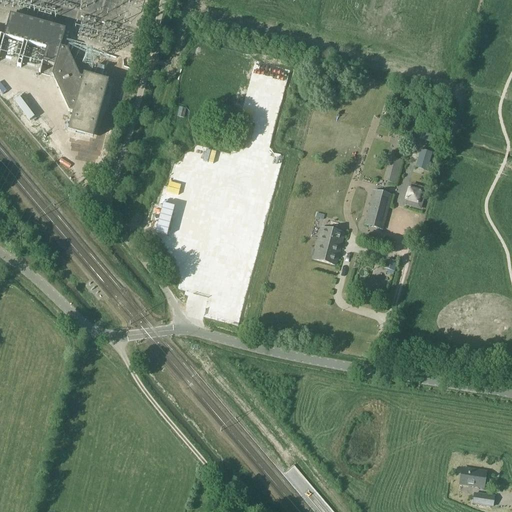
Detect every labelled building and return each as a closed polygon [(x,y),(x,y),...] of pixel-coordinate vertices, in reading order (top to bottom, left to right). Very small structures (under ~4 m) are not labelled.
[(67,50),(60,48),(65,30),(10,15),(4,38),(26,44),(46,49),(42,63),(55,67),(52,77),(69,113),(78,115),(73,131),(89,136),(103,84),(87,80),(79,78),(67,50)] [(432,153),(422,150),(417,166),(427,169),(432,153)] [(387,183),(395,185),(401,161),(393,159),(387,183)] [(101,169),(98,177),(106,179),(108,171),(101,169)] [(407,198),(405,205),(419,209),(421,210),(427,190),(411,185),(411,186),(407,198)] [(382,230),(391,197),(374,192),(365,226),(382,230)] [(335,266),(343,235),(321,229),(313,260),(335,266)] [(395,272),(398,263),(387,260),(384,269),(395,272)] [(462,470),(460,485),(484,489),(486,473),(462,470)] [(478,494),(477,505),(493,508),(495,497),(478,494)]
